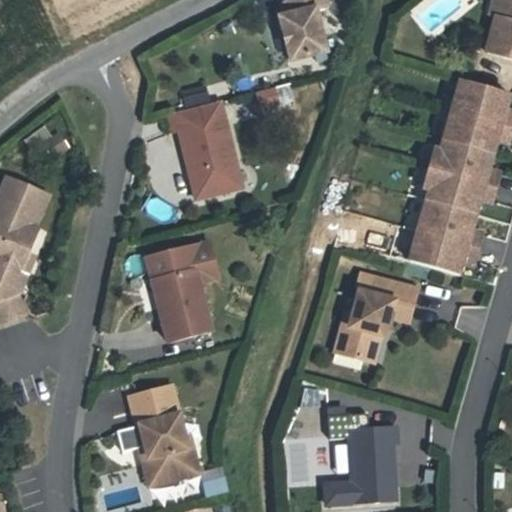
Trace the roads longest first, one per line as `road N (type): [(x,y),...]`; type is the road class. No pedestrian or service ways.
road 1 (residential): [(70,511),(67,413),(123,117),(99,49)]
road 2 (residential): [(511,289),(470,437),(471,511)]
road 3 (residential): [(217,0),(99,49)]
road 4 (residential): [(99,49),(0,122)]
